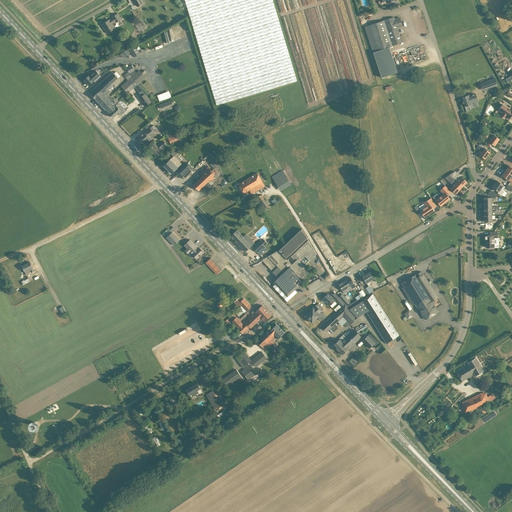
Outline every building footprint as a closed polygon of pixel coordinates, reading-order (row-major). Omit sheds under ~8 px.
[(185,0),(217,105),(297,81),(272,0),(185,0)] [(110,19),(106,21),(102,24),(107,33),(115,28),(112,23),(115,21),(116,23),(121,19),(118,13),(112,17),(113,18),(110,20),(110,19)] [(397,72),(389,47),(402,43),(397,28),(403,26),(400,17),(395,19),(394,17),(371,24),(365,26),(382,77),(397,72)] [(129,49),(134,57),(143,51),(139,44),(129,49)] [(89,75),(84,80),(89,85),(94,80),(95,82),(101,77),(96,71),(90,76),(89,75)] [(97,100),(101,105),(108,98),(106,96),(111,91),(109,89),(119,79),(112,72),(90,93),(97,100)] [(128,80),(135,87),(138,84),(132,76),(128,80)] [(493,77),(483,80),(486,87),(495,83),(493,77)] [(128,93),(131,90),(125,83),(121,86),(128,93)] [(159,101),(171,97),(169,91),(157,94),(159,101)] [(151,102),(145,94),(139,98),(146,106),(151,102)] [(469,96),(469,95),(461,98),(464,106),(465,106),(466,111),(471,110),(469,105),(472,104),(472,103),(478,100),(475,94),(469,96)] [(108,112),(110,111),(115,106),(111,101),(113,99),(110,96),(108,98),(101,105),(108,112)] [(159,104),(160,108),(173,103),(171,99),(159,104)] [(505,118),(506,116),(511,119),(511,108),(511,110),(503,104),(498,110),(502,113),(501,115),(505,118)] [(115,106),(110,111),(108,112),(109,114),(113,117),(121,110),(117,106),(116,107),(115,106)] [(146,123),(148,122),(140,111),(134,116),(136,119),(139,116),(142,119),(143,119),(146,123)] [(144,143),(146,142),(146,141),(147,143),(156,135),(154,132),(157,129),(153,125),(150,128),(146,132),(145,132),(139,137),(144,143)] [(485,133),(484,132),(481,136),(486,139),(489,135),(488,135),(491,132),(487,129),(485,133)] [(172,143),(180,139),(177,133),(169,136),(172,143)] [(490,137),(487,140),(494,146),(499,139),(494,135),(492,138),(490,137)] [(156,157),(162,151),(161,150),(167,144),(163,140),(157,146),(155,144),(153,147),(152,147),(149,149),(156,157)] [(482,151),(480,150),(478,153),(485,159),(490,152),(484,148),(482,151)] [(164,165),(172,173),(182,164),(174,156),(174,155),(173,156),(164,165)] [(183,179),(193,169),(187,163),(177,173),(183,179)] [(192,184),(199,191),(200,191),(199,190),(202,187),(203,188),(202,187),(205,185),(206,185),(205,184),(208,182),(209,182),(208,181),(211,179),(212,179),(213,180),(215,178),(213,175),(215,174),(215,175),(216,174),(215,172),(216,171),(215,171),(214,171),(213,170),(213,169),(212,170),(210,169),(208,167),(203,171),(203,170),(199,173),(202,176),(199,178),(199,177),(198,178),(199,179),(197,181),(196,180),(195,180),(196,181),(193,184),(192,183),(192,184)] [(279,190),(291,185),(283,170),(272,175),(279,190)] [(462,187),(467,182),(462,177),(461,177),(459,175),(455,171),(450,174),(455,179),(457,182),(462,187)] [(502,176),(511,183),(511,182),(511,179),(510,178),(511,175),(505,171),(502,176)] [(244,193),(246,192),(249,190),(252,194),(265,186),(257,173),(246,179),(238,184),(244,193)] [(450,174),(445,178),(454,186),(451,188),(456,193),(462,187),(457,182),(455,179),(450,174)] [(493,187),(498,191),(501,188),(503,189),(505,186),(497,181),(493,187)] [(445,193),(436,200),(441,206),(450,198),(445,193)] [(263,209),(269,205),(261,195),(256,198),(263,209)] [(436,206),(433,202),(431,198),(423,203),(426,206),(420,210),(424,217),(434,210),(433,208),(436,206)] [(224,221),(230,227),(238,219),(234,215),(239,209),(236,206),(225,212),(229,216),(224,221)] [(274,287),(287,301),(292,297),(293,295),(291,293),(298,286),(302,282),(298,278),(297,279),(294,276),(295,275),(294,274),(295,272),(292,269),(289,266),(292,264),(287,259),(292,255),(296,259),(297,259),(298,260),(299,259),(301,261),(305,256),(306,256),(305,254),(306,252),(309,255),(312,258),(317,254),(302,229),(286,243),(280,248),(279,250),(262,260),(273,271),(272,272),(277,278),(274,282),(275,284),(273,286),(274,287)] [(244,251),(245,251),(251,245),(241,235),(237,230),(230,236),(231,237),(231,236),(244,251)] [(172,232),(170,234),(167,237),(174,245),(179,240),(172,232)] [(486,247),(488,247),(495,247),(494,238),(497,238),(497,232),(490,232),(490,235),(485,235),(485,240),(486,240),(486,247)] [(188,253),(190,251),(197,258),(204,252),(199,247),(198,248),(190,239),(184,245),(187,248),(185,250),(188,253)] [(267,243),(263,239),(253,248),(257,252),(262,248),(265,252),(268,249),(264,246),(267,243)] [(217,273),(222,269),(211,257),(206,262),(217,273)] [(300,276),(301,278),(310,270),(305,265),(304,266),(300,262),(298,260),(297,259),(296,259),(292,264),(289,266),(292,269),(295,272),(294,274),(295,275),(294,276),(297,279),(298,278),(300,276)] [(26,274),(30,273),(34,271),(32,267),(33,267),(30,262),(22,266),(25,271),(26,274)] [(363,276),(369,286),(372,284),(370,280),(373,278),(370,272),(363,276)] [(417,277),(415,274),(402,283),(425,319),(439,311),(432,301),(438,297),(423,274),(417,277)] [(350,277),(346,279),(345,280),(350,289),(356,286),(354,283),(350,277)] [(338,284),(342,290),(344,293),(347,291),(350,289),(345,280),(338,284)] [(367,294),(364,289),(363,290),(359,292),(362,297),(367,294)] [(386,343),(399,334),(372,292),(347,305),(346,305),(345,304),(342,307),(322,326),(327,331),(337,321),(338,321),(343,317),(347,321),(350,324),(358,317),(362,314),(366,311),(386,343)] [(345,304),(339,297),(337,295),(335,292),(331,295),(331,296),(332,297),(339,304),(341,307),(345,304)] [(339,297),(345,304),(346,305),(350,302),(350,301),(342,293),(339,297)] [(323,298),(329,305),(334,301),(335,300),(328,294),(323,298)] [(218,303),(221,307),(228,302),(224,297),(218,303)] [(234,302),(244,313),(251,306),(244,299),(244,298),(241,300),(239,297),(234,302)] [(312,322),(314,321),(319,316),(320,317),(318,318),(320,321),(325,316),(322,312),(320,314),(319,312),(323,308),(318,303),(313,308),(305,315),(312,322)] [(271,315),(262,305),(256,310),(255,309),(251,313),(252,314),(239,326),(234,320),(229,324),(236,331),(235,331),(236,331),(238,329),(242,334),(247,329),(248,330),(259,320),(262,324),(265,321),(271,315)] [(408,319),(413,316),(410,310),(404,313),(408,319)] [(275,335),(278,339),(284,333),(277,325),(276,325),(270,330),(269,329),(256,341),(265,350),(274,341),(273,340),(275,338),(274,336),(275,335)] [(338,349),(339,348),(358,333),(354,330),(342,341),(340,339),(333,345),(338,350),(338,349)] [(342,354),(344,353),(361,337),(358,333),(339,348),(338,349),(338,350),(342,354)] [(362,341),(368,347),(373,342),(367,337),(362,341)] [(243,367),(251,361),(251,360),(244,351),(236,358),(243,367)] [(262,352),(251,360),(251,361),(255,367),(267,358),(262,352)] [(456,371),(462,381),(474,373),(476,375),(483,371),(475,357),(468,362),(468,363),(456,371)] [(250,365),(246,368),(242,371),(248,380),(257,373),(250,365)] [(229,388),(232,386),(243,378),(237,369),(222,379),(229,388)] [(186,390),(191,398),(198,393),(199,394),(200,396),(204,394),(202,392),(200,389),(201,388),(197,383),(191,387),(186,390)] [(213,391),(209,393),(207,394),(215,409),(218,408),(221,406),(213,391)] [(465,413),(489,401),(487,397),(484,398),(481,393),(462,403),(464,406),(461,407),(465,413)] [(32,427),(32,428),(33,428),(35,428),(36,428),(37,427),(38,426),(38,425),(39,424),(39,423),(39,422),(38,421),(38,420),(37,420),(36,419),(35,419),(34,419),(33,419),(32,419),(31,420),(30,421),(30,422),(30,423),(30,424),(30,425),(30,426),(31,427),(32,427)] [(207,440),(201,431),(198,434),(203,442),(207,440)]
